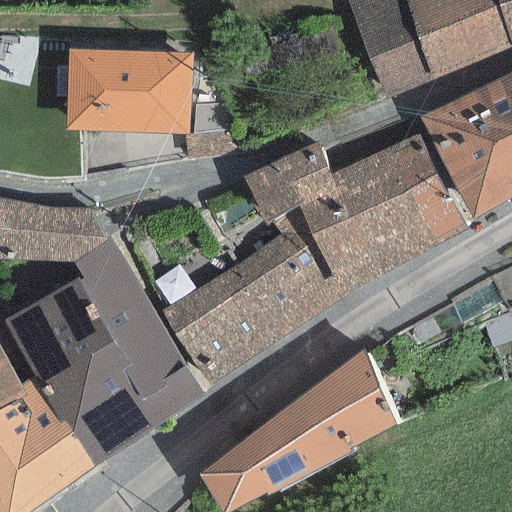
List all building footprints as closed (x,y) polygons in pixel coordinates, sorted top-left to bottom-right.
[(511,51),(511,44),(494,0),(346,0),(385,101),(511,51)] [(511,0),(494,0),(511,44),(511,0)] [(190,54),(69,49),(65,130),(186,135),(190,54)] [(511,72),(468,94),(511,181),(511,72)] [(511,181),(468,94),(419,118),(473,219),(511,197),(511,181)] [(419,133),(385,150),(432,246),(466,230),(419,133)] [(241,177),(265,225),(271,222),(298,206),(335,188),(330,175),(317,142),(241,177)] [(432,246),(385,150),(330,175),(335,188),(298,206),(345,296),(432,246)] [(108,239),(88,209),(62,208),(0,198),(0,259),(74,263),(73,261),(108,239)] [(279,235),(226,271),(274,344),(345,296),(298,206),(271,222),(279,235)] [(81,275),(1,324),(33,377),(61,423),(64,420),(92,466),(204,398),(108,239),(73,261),(74,263),(81,275)] [(274,344),(226,271),(160,312),(209,386),(274,344)] [(0,411),(26,396),(20,385),(0,345),(0,411)] [(363,350),(197,476),(219,511),(231,511),(264,493),(267,498),(351,453),(349,448),(395,426),(363,350)] [(33,377),(20,385),(26,396),(0,411),(0,511),(27,511),(92,466),(64,420),(61,423),(33,377)]
